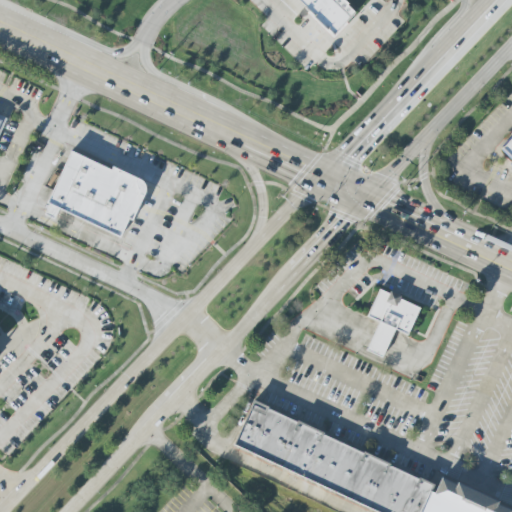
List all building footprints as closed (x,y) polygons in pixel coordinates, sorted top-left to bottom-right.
[(299,0),(310,10),(307,14),(332,38),(355,14),(346,5),(347,4),(343,0),(299,0)] [(511,138),(502,148),(511,159),(509,165),(511,168),(511,138)] [(47,202),(71,151),(110,170),(112,166),(141,181),(143,184),(144,187),(145,191),(131,220),(128,218),(119,237),(47,202)] [(366,350),(381,359),(394,328),(407,335),(418,309),(379,288),(367,317),(377,323),(366,350)] [(510,511),(511,510),(501,506),(490,496),(440,478),(437,488),(415,469),(248,409),(232,454),(393,511),(510,511)]
